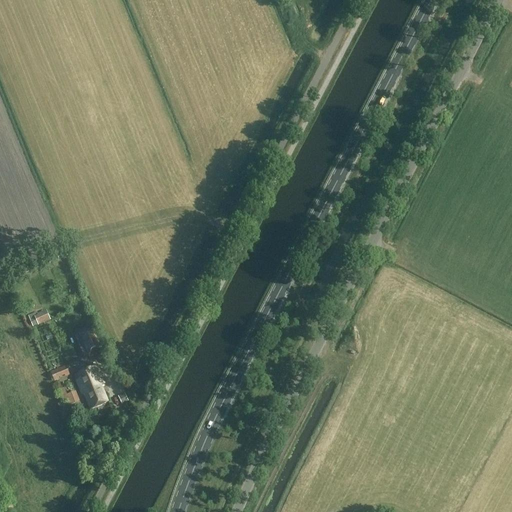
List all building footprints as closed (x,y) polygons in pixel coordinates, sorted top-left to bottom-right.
[(34,316),(38,326),(51,321),(47,311),(34,316)] [(78,334),(88,358),(104,351),(94,327),(78,334)] [(108,403),(100,386),(104,384),(96,365),(74,376),(82,395),(84,394),(90,410),(108,403)] [(65,366),(50,372),(54,382),(59,380),(58,378),(64,376),(65,378),(69,376),(65,366)] [(69,406),(79,402),(75,392),(65,396),(69,406)] [(124,394),(118,397),(122,405),(128,402),(124,394)]
